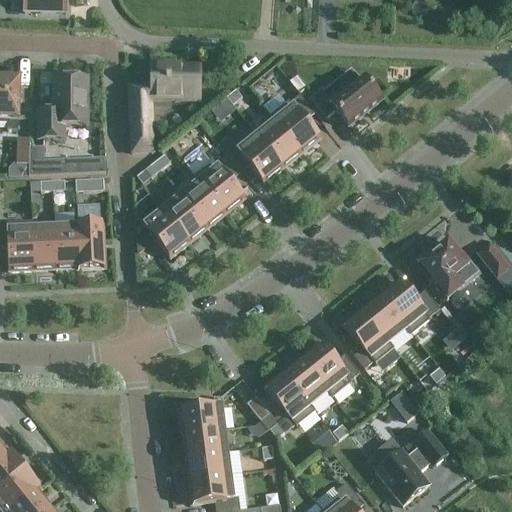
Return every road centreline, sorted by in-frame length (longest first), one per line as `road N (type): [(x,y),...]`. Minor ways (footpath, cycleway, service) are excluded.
road 1 (residential): [(134,346),(176,336),(305,261),(511,89)]
road 2 (residential): [(139,45),(511,59)]
road 3 (residential): [(134,346),(115,48)]
road 4 (residential): [(148,511),(134,346)]
road 5 (residential): [(85,511),(0,407)]
road 6 (residential): [(0,354),(134,346)]
